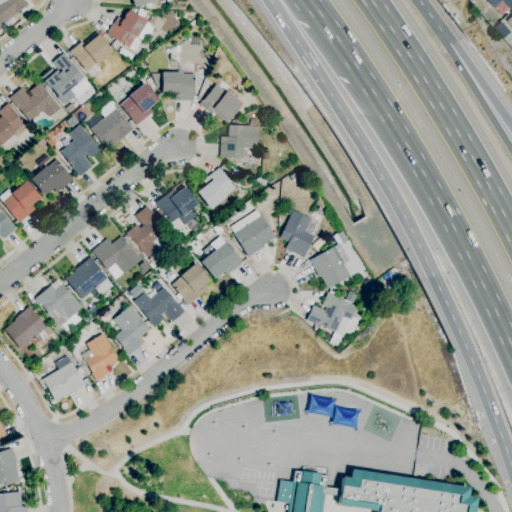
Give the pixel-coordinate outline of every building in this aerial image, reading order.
[(7,28),(4,24),(0,26),(0,0),(23,0),(27,5),(15,15),(18,19),(7,28)] [(133,8),(131,0),(153,0),(154,1),(133,8)] [(492,11),(481,0),(511,0),(511,6),(508,10),(501,1),(494,8),(492,11)] [(134,52),(106,35),(107,33),(106,33),(112,23),(113,24),(117,17),(121,20),(127,10),(146,22),(136,38),(141,41),(134,52)] [(86,72),(72,56),(72,57),(68,52),(80,42),(82,44),(96,33),(112,52),(96,65),(95,64),(86,72)] [(63,105),(58,99),(59,99),(50,88),(49,89),(40,78),(51,68),(54,72),(57,69),(51,62),(63,53),(83,78),(76,84),(73,87),(74,89),(71,91),(74,96),(63,105)] [(193,101),(172,101),(172,96),(160,96),(161,72),(181,73),(181,74),(194,74),(193,101)] [(226,123),(212,113),(211,114),(198,105),(201,100),(203,101),(215,84),(216,85),(219,81),(227,86),(224,91),(241,103),(226,123)] [(29,122),(8,99),(21,88),(29,98),(31,95),(28,92),(39,83),(46,91),(45,92),(59,109),(48,118),(42,111),(29,122)] [(136,126),(119,105),(128,97),(127,96),(142,83),(157,101),(148,109),(152,113),(136,126)] [(105,150),(89,130),(103,118),(98,111),(109,102),(132,130),(118,141),(117,140),(105,150)] [(0,145),(0,109),(7,103),(11,108),(10,108),(26,128),(17,136),(15,134),(0,145)] [(71,129),(65,122),(72,116),(78,122),(71,129)] [(242,159),(218,158),(219,137),(226,138),(227,125),(249,126),(250,120),(256,121),(255,127),(257,127),(256,150),(242,149),(242,159)] [(78,177),(59,152),(73,141),(67,134),(78,125),(93,143),(94,142),(100,150),(89,159),(86,155),(83,157),(90,167),(78,177)] [(43,197),(29,180),(45,166),(46,167),(55,160),(71,180),(70,181),(71,182),(63,188),(62,188),(56,193),(53,189),(43,197)] [(210,210),(196,193),(205,185),(202,181),(218,168),(234,189),(225,196),(226,198),(210,210)] [(265,185),(254,181),(256,177),(266,182),(265,185)] [(18,224),(1,203),(0,201),(0,194),(7,189),(11,193),(25,181),(39,198),(30,206),(34,210),(18,224)] [(185,226),(178,218),(171,224),(167,219),(163,223),(155,213),(160,209),(155,203),(173,188),(176,193),(184,187),(198,204),(191,209),(197,216),(185,226)] [(147,258),(131,239),(130,240),(125,234),(136,225),(139,228),(142,226),(134,216),(146,206),(166,229),(151,241),(158,249),(147,258)] [(247,258),(232,234),(233,233),(229,227),(255,210),(259,216),(260,215),(274,237),(263,245),(264,247),(247,258)] [(313,236),(303,258),(284,249),(287,242),(279,238),(292,211),(310,219),(304,231),(313,236)] [(0,213),(10,224),(11,223),(16,229),(3,240),(0,236),(0,213)] [(115,279),(107,270),(106,271),(91,252),(106,239),(111,245),(120,237),(140,260),(123,275),(122,273),(115,279)] [(213,280),(199,262),(214,250),(209,245),(219,237),(224,243),(225,242),(241,262),(240,264),(233,271),(232,270),(226,276),(222,272),(213,280)] [(326,289),(319,277),(318,277),(308,260),(338,244),(347,260),(353,256),(360,270),(326,289)] [(182,256),(176,250),(182,245),(187,252),(182,256)] [(156,264),(151,257),(156,253),(161,260),(156,264)] [(81,300),(64,280),(75,271),(75,270),(90,257),(93,260),(91,261),(106,278),(81,300)] [(144,272),(139,266),(143,262),(149,268),(144,272)] [(187,306),(182,300),(179,302),(175,296),(177,294),(170,285),(180,277),(179,276),(195,263),(209,281),(201,287),(205,291),(187,306)] [(58,328),(34,299),(50,285),(55,291),(62,285),(82,308),(58,328)] [(134,299),(128,292),(137,285),(142,292),(134,299)] [(153,327),(132,302),(143,293),(149,299),(163,288),(174,303),(175,302),(183,312),(171,322),(163,312),(160,315),(163,319),(153,327)] [(352,301),(345,298),(339,297),(339,293),(346,293),(346,296),(347,292),(354,296),(352,301)] [(338,345),(329,341),(333,333),(318,325),(317,326),(305,320),(312,306),(323,311),(325,308),(321,306),(327,293),(334,296),(333,297),(356,307),(351,316),(357,319),(350,335),(344,332),(342,337),(342,336),(338,345)] [(127,356),(113,337),(121,331),(112,320),(129,305),(150,331),(140,339),(143,343),(127,356)] [(377,317),(372,312),(379,306),(384,311),(377,317)] [(20,350),(3,330),(14,321),(13,320),(29,307),(32,310),(31,311),(45,328),(45,329),(49,334),(39,343),(35,337),(20,350)] [(86,323),(82,318),(88,314),(92,318),(86,323)] [(95,382),(83,362),(92,357),(85,344),(102,334),(117,360),(109,365),(110,366),(106,368),(109,374),(95,382)] [(54,402),(41,380),(57,370),(54,364),(66,357),(82,384),(83,383),(85,386),(69,395),(68,394),(54,402)] [(0,451),(11,448),(16,463),(13,464),(19,481),(4,486),(3,483),(0,483),(0,451)] [(377,511),(337,505),(342,477),(349,478),(350,469),(468,488),(466,497),(475,498),(472,511),(377,511)] [(286,511),(288,504),(275,502),(278,480),(292,482),(293,472),(301,473),(301,471),(319,474),(319,475),(326,476),(324,488),(332,489),(331,495),(324,494),(321,511),(286,511)] [(0,511),(0,494),(19,493),(20,507),(25,506),(25,511),(0,511)]
